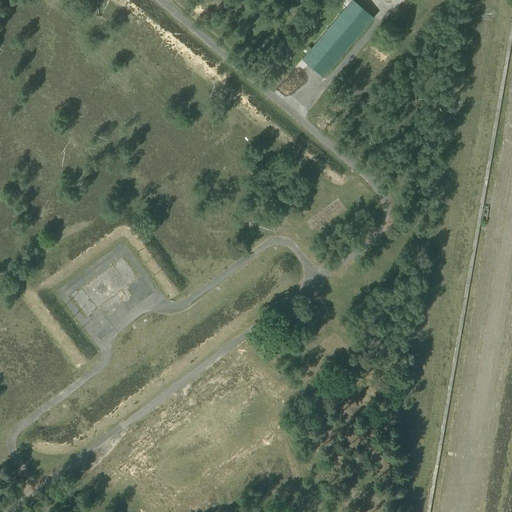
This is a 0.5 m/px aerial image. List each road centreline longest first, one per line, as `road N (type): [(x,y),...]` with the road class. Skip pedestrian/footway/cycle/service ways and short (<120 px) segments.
road 1 (track): [(19,511),(378,238),(394,213),(381,181)]
road 2 (track): [(455,511),(511,182)]
road 3 (track): [(166,0),(381,181)]
